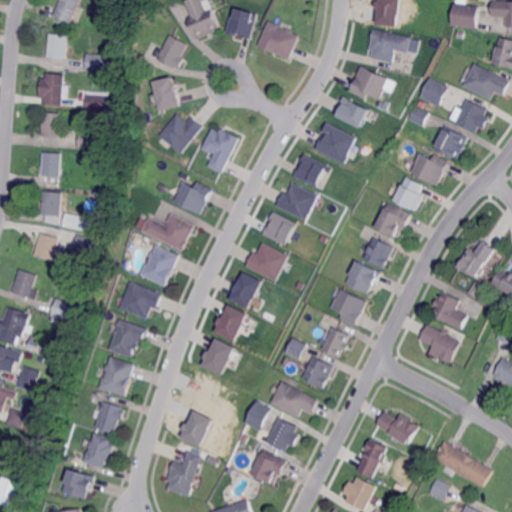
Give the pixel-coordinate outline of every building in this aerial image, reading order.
[(82,0),(73,22),(56,15),(62,0),(82,0)] [(200,0),(206,11),(210,9),(219,30),(196,40),(187,18),(191,17),(184,0),(200,0)] [(511,27),(507,27),(507,17),(493,17),(493,2),(511,2),(511,27)] [(475,28),(451,25),(454,4),(478,7),(475,28)] [(251,38),(259,13),(235,6),(228,31),(251,38)] [(286,30),(286,29),(292,31),(292,32),(299,36),(289,59),(273,52),(273,53),(258,46),(269,21),(280,26),(279,27),(286,30)] [(409,49),(408,52),(395,49),(394,53),(395,53),(393,62),(371,57),(373,50),(370,49),(372,40),(371,40),(374,29),(412,37),(409,49)] [(68,59),(50,57),(52,33),(70,35),(68,59)] [(181,57),(183,58),(177,68),(175,67),(174,69),(157,60),(159,56),(158,55),(162,48),(163,49),(170,35),(187,44),(181,57)] [(511,67),(493,63),(497,46),(499,46),(501,37),(511,39),(511,67)] [(86,70),(107,70),(107,53),(86,52),(86,70)] [(511,82),(505,96),(496,91),(492,100),(464,86),(475,64),(511,82)] [(380,99),(367,94),(365,98),(350,91),(361,66),(388,78),(384,88),(385,89),(380,99)] [(65,86),(70,86),(69,99),(64,98),(64,100),(41,98),(42,79),(47,79),(47,74),(65,75),(65,86)] [(154,80),(161,110),(182,104),(174,75),(154,80)] [(439,106),(420,97),(430,77),(449,87),(439,106)] [(110,112),(88,110),(89,90),(111,92),(110,112)] [(337,115),(363,126),(371,107),(345,96),(337,115)] [(484,129),(480,127),(477,133),(456,123),(468,99),(488,109),(485,115),(490,117),(484,129)] [(422,126),(409,119),(416,106),(429,113),(422,126)] [(62,137),(44,136),(45,112),(64,113),(62,137)] [(191,114),(187,119),(178,112),(160,134),(182,152),(204,125),(191,114)] [(316,148),(345,162),(357,136),(328,122),(316,148)] [(463,153),(462,152),(459,160),(436,148),(436,147),(435,146),(446,126),(470,138),(466,144),(467,145),(463,153)] [(219,132),(220,128),(239,138),(222,173),(208,166),(214,153),(212,152),(211,153),(202,149),(212,128),(219,132)] [(98,151),(79,150),(80,130),(99,132),(98,151)] [(63,176),(42,175),(43,165),(45,166),(46,152),(64,153),(63,176)] [(329,163),(304,153),(295,176),(320,186),(329,163)] [(432,159),(435,153),(450,161),(437,186),(412,173),(417,164),(415,163),(420,153),(432,159)] [(108,167),(100,166),(101,158),(108,159),(108,167)] [(201,215),(174,202),(179,192),(178,192),(186,176),(213,189),(201,215)] [(424,185),(420,193),(425,195),(417,212),(394,200),(397,193),(393,191),(399,179),(404,182),(407,176),(424,185)] [(278,205),(307,219),(319,194),(294,182),(289,192),(285,190),(278,205)] [(63,216),(44,214),(46,191),(65,192),(63,216)] [(405,229),(404,229),(398,239),(375,228),(388,202),(413,215),(405,229)] [(288,244),(298,221),(274,211),(264,233),(288,244)] [(63,225),(89,230),(92,217),(66,212),(63,225)] [(195,226),(183,251),(142,231),(149,217),(167,225),(169,223),(167,222),(171,214),(195,226)] [(55,260),(37,255),(44,232),(62,238),(55,260)] [(90,254),(74,250),(78,234),(94,239),(90,254)] [(395,247),(384,268),(364,258),(368,252),(367,252),(370,245),(371,245),(375,237),(395,247)] [(486,263),(486,262),(482,268),(485,270),(481,275),(478,273),(475,278),(458,267),(469,250),(475,254),(484,241),(496,249),(486,263)] [(254,250),(247,266),(278,279),(289,253),(263,242),(259,252),(254,250)] [(179,256),(172,270),(173,271),(165,287),(140,275),(146,264),(147,265),(150,258),(149,257),(152,251),(153,252),(156,245),(179,256)] [(374,288),(372,287),(368,295),(347,284),(351,276),(349,275),(357,261),(382,274),(374,288)] [(511,275),(511,294),(493,283),(502,269),(511,275)] [(33,300),(14,293),(22,270),(39,276),(33,293),(35,294),(33,300)] [(232,299),(251,307),(263,279),(244,271),(232,299)] [(132,280),(165,293),(159,308),(153,306),(149,317),(122,306),(132,280)] [(476,297),(469,293),(477,282),(483,286),(476,297)] [(368,303),(356,326),(340,317),(341,315),(330,309),(336,297),(338,298),(342,289),(368,303)] [(462,301),(457,309),(470,315),(462,330),(433,314),(437,306),(434,304),(437,298),(440,300),(445,292),(462,301)] [(70,322),(52,316),(57,299),(76,305),(70,322)] [(216,331),(237,340),(249,312),(228,303),(216,331)] [(29,327),(28,326),(23,339),(1,332),(1,330),(0,329),(0,318),(5,320),(9,307),(33,315),(29,327)] [(146,328),(141,343),(137,341),(137,343),(139,344),(135,353),(134,353),(133,358),(110,350),(117,327),(116,327),(118,320),(119,321),(120,319),(146,328)] [(511,343),(499,337),(506,321),(511,323),(511,343)] [(441,332),(442,331),(447,333),(446,334),(461,342),(450,362),(447,361),(447,362),(430,353),(434,345),(421,339),(428,325),(441,332)] [(346,351),(343,350),(339,358),(323,350),(334,328),(350,336),(346,343),(349,345),(346,351)] [(44,352),(39,350),(38,352),(28,348),(33,335),(43,339),(41,346),(46,348),(44,352)] [(204,365),(224,374),(237,346),(216,337),(204,365)] [(299,359),(285,352),(293,338),(306,345),(299,359)] [(0,345),(21,352),(19,361),(12,359),(7,373),(0,370),(0,345)] [(135,364),(130,378),(131,379),(125,397),(99,388),(102,377),(104,378),(106,371),(105,370),(107,364),(108,364),(111,356),(135,364)] [(323,389),(303,378),(314,356),(334,366),(323,389)] [(511,383),(505,380),(505,382),(498,378),(499,376),(505,358),(511,361),(511,383)] [(42,393),(20,386),(25,371),(40,376),(38,384),(44,386),(42,393)] [(311,413),(303,409),(298,418),(271,404),(283,381),(318,399),(311,413)] [(0,410),(3,411),(8,396),(15,398),(18,390),(0,384),(0,410)] [(259,432),(244,424),(256,400),(271,408),(259,432)] [(122,408),(122,409),(124,410),(120,420),(118,420),(114,433),(95,427),(101,412),(99,411),(101,405),(102,406),(104,402),(122,408)] [(24,430),(8,424),(14,408),(29,413),(24,430)] [(399,420),(402,414),(421,427),(409,445),(406,443),(406,444),(390,434),(391,433),(378,424),(386,411),(399,420)] [(294,447),(289,445),(286,452),(267,442),(279,417),(298,426),(295,432),(300,434),(294,447)] [(110,445),(113,446),(108,461),(105,460),(103,468),(83,461),(86,451),(88,452),(89,448),(87,448),(90,440),(92,440),(94,433),(112,439),(110,445)] [(245,444),(240,441),(244,434),(249,436),(245,444)] [(384,454),(387,456),(384,462),(381,461),(372,478),(358,471),(365,458),(364,457),(366,452),(368,453),(369,450),(365,448),(370,439),(388,448),(384,454)] [(486,486),(438,457),(448,440),(496,470),(486,486)] [(280,475),(279,474),(273,486),(250,474),(263,449),(287,461),(280,475)] [(190,487),(192,487),(189,497),(168,488),(170,481),(167,480),(171,471),(169,470),(173,460),(183,463),(188,451),(202,456),(190,487)] [(233,468),(229,465),(232,459),(237,462),(233,468)] [(89,492),(87,491),(84,499),(63,492),(65,484),(61,483),(67,468),(94,477),(89,492)] [(377,487),(365,510),(346,501),(349,495),(344,493),(350,481),(355,484),(359,477),(377,487)] [(14,508),(0,503),(0,487),(3,478),(22,484),(14,508)] [(446,501),(431,494),(439,479),(453,486),(446,501)] [(402,491),(395,487),(397,483),(404,487),(402,491)] [(212,511),(247,499),(251,511),(212,511)] [(484,511),(467,503),(462,511),(484,511)]
